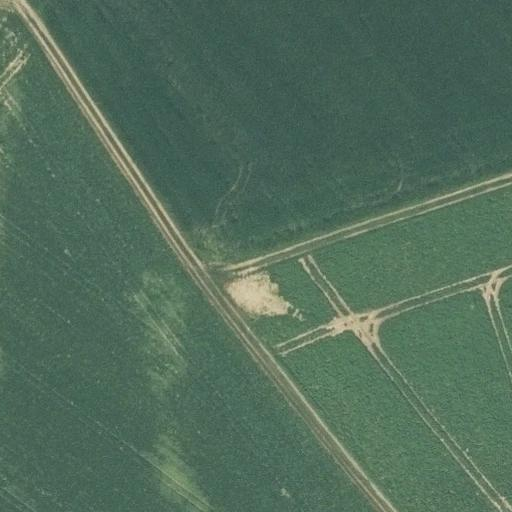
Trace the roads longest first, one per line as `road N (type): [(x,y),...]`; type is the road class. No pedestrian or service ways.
road 1 (track): [(208,275),(17,0)]
road 2 (track): [(511,181),(208,275)]
road 3 (track): [(380,511),(208,275)]
